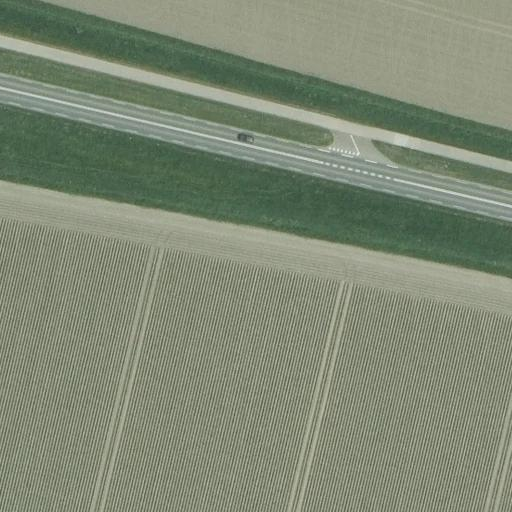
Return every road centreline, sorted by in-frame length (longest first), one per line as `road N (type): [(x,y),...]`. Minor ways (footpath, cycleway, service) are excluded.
road 1 (primary): [(352,170),(0,89)]
road 2 (primary): [(511,208),(352,170)]
